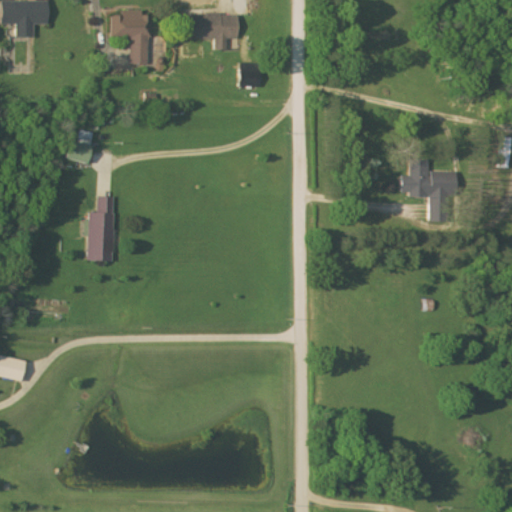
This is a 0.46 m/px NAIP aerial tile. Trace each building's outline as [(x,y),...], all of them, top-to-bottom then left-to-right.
[(44,3),(0,1),(0,26),(13,26),(13,39),(31,39),(31,25),(44,26),(44,3)] [(128,38),(128,66),(147,66),(147,14),(118,14),(118,17),(109,17),(109,38),(128,38)] [(236,38),(236,16),(187,15),(187,41),(213,41),(213,51),(228,51),(228,38),(236,38)] [(74,144),(66,142),(62,160),(84,165),(91,134),(77,131),(74,144)] [(503,170),(505,139),(495,138),(494,169),(503,170)] [(425,161),(405,161),(405,177),(396,177),(396,194),(405,194),(405,200),(451,200),(451,173),(425,173),(425,161)] [(112,198),(95,198),(95,214),(87,214),(85,263),(110,263),(112,198)] [(21,363),(0,357),(0,379),(16,383),(21,363)]
